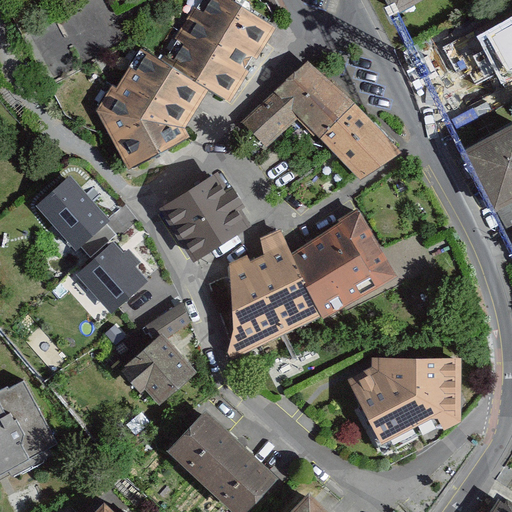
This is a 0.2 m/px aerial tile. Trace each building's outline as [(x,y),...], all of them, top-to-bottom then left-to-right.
[(233,106),(277,32),(226,0),(212,0),(172,69),(212,93),(233,106)] [(387,0),(398,20),(434,0),(387,0)] [(511,82),(511,16),(476,36),(503,87),(511,82)] [(188,134),(212,93),(172,69),(150,57),(122,101),(115,98),(101,120),(131,174),(192,144),(188,134)] [(368,122),(311,67),(246,130),(270,154),(301,124),(363,180),(398,153),(368,122)] [(500,221),(511,214),(511,137),(467,162),(500,221)] [(40,201),(78,246),(107,223),(68,177),(40,201)] [(255,233),(220,179),(163,217),(198,270),(255,233)] [(401,283),(362,217),(298,261),(325,322),(327,325),(401,283)] [(106,228),(85,250),(94,259),(115,237),(106,228)] [(325,322),(298,261),(286,236),(265,246),(267,260),(253,267),(251,262),(233,269),(238,341),(232,359),(235,366),(325,322)] [(123,257),(113,246),(80,274),(111,310),(145,281),(133,268),(138,264),(128,253),(123,257)] [(161,334),(124,370),(162,409),(198,373),(169,337),(190,322),(181,305),(153,324),(161,334)] [(349,379),(374,444),(441,421),(445,429),(464,422),(463,359),(375,354),(372,364),(349,379)] [(0,385),(0,472),(62,439),(25,372),(0,385)] [(168,451),(229,511),(244,511),(278,479),(208,410),(168,451)] [(293,511),(327,511),(310,496),(293,511)] [(511,511),(511,503),(503,498),(492,511),(511,511)] [(121,511),(108,500),(97,511),(121,511)]
